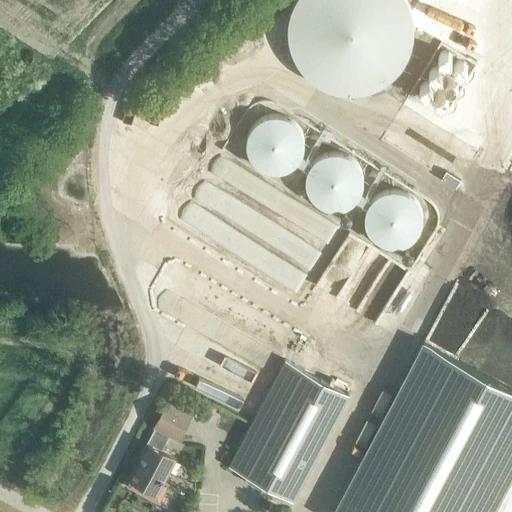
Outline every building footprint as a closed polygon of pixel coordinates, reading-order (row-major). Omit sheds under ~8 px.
[(294,0),(292,4),(290,9),(289,15),(287,20),(286,25),(286,31),(286,36),(287,41),(288,47),(289,52),(291,57),(294,62),(297,67),(300,72),(304,76),(308,80),(313,83),(318,86),(323,89),(328,91),(333,92),(339,94),(344,94),(350,95),(356,94),(361,93),(366,92),(372,90),(377,88),(381,85),(386,82),(390,78),(394,75),(398,70),(401,66),(404,61),(406,56),(408,51),(409,46),(410,40),(411,35),(411,29),(410,24),(409,18),(408,13),(406,8),(403,3),(401,0),(294,0)] [(245,139),(245,142),(245,144),(246,147),(246,149),(247,152),(248,154),(249,156),(251,158),(252,161),(254,162),(256,164),(258,166),(260,167),(262,168),(265,169),(267,170),(270,171),(272,171),(275,171),(277,171),(280,170),(282,170),(285,169),(287,168),(290,167),(292,166),(294,164),(296,162),(297,160),(299,158),(300,156),(301,154),(302,152),(303,149),(304,147),(304,144),(304,142),(304,139),(304,136),(303,134),(302,131),(301,129),(300,127),(299,125),(297,123),(296,121),(294,119),(292,117),(290,116),(287,115),(285,114),(282,113),(280,113),(277,112),(275,112),(272,112),(270,112),(267,113),(265,114),(262,115),(260,116),(258,117),(256,119),(254,121),(252,123),(251,125),(249,127),(248,129),(247,131),(246,134),(246,136),(245,139)] [(305,177),(305,179),(305,182),(305,184),(306,187),(307,189),(308,192),(309,194),(310,196),(312,198),(314,200),(316,202),(318,203),(320,205),(322,206),(324,207),(327,208),(329,208),(332,208),(335,208),(337,208),(340,208),(342,207),(345,207),(347,206),(349,205),(351,203),(353,202),(355,200),(357,198),(359,196),(360,194),(361,192),(362,189),(363,187),(364,184),(364,182),(364,179),(364,176),(364,174),(363,171),(362,169),(361,167),(360,164),(359,162),(357,160),(355,158),(353,156),(351,155),(349,154),(347,152),(345,151),(342,151),(340,150),(337,150),(335,150),(332,150),(329,150),(327,151),(324,151),(322,152),(320,154),(318,155),(316,156),(314,158),(312,160),(310,162),(309,164),(308,167),(307,169),(306,171),(305,174),(305,177)] [(364,214),(364,216),(364,219),(364,222),(365,224),(365,227),(366,229),(368,231),(369,233),(371,235),(372,237),(374,239),(376,241),(378,242),(381,243),(383,244),(386,245),(388,245),(391,246),(393,246),(396,246),(398,245),(401,245),(403,244),(406,243),(408,242),(410,241),(412,239),(414,237),(416,235),(417,233),(419,231),(420,229),(421,226),(422,224),(422,222),(423,219),(423,216),(423,214),(422,211),(422,209),(421,206),(420,204),(419,202),(417,200),(416,197),(414,196),(412,194),(410,192),(408,191),(406,190),(403,189),(401,188),(398,187),(396,187),(393,187),(391,187),(388,187),(386,188),(383,189),(381,190),(378,191),(376,192),(374,194),(372,195),(371,197),(369,199),(368,202),(366,204),(365,206),(365,209),(364,211),(364,214)] [(511,387),(423,340),(332,511),(492,511),(511,474),(511,387)] [(284,361),(228,468),(292,501),(348,394),(284,361)] [(142,460),(132,479),(141,484),(138,490),(159,501),(169,483),(161,479),(173,457),(160,450),(169,434),(178,438),(190,414),(167,402),(154,426),(155,426),(138,458),(142,460)]
